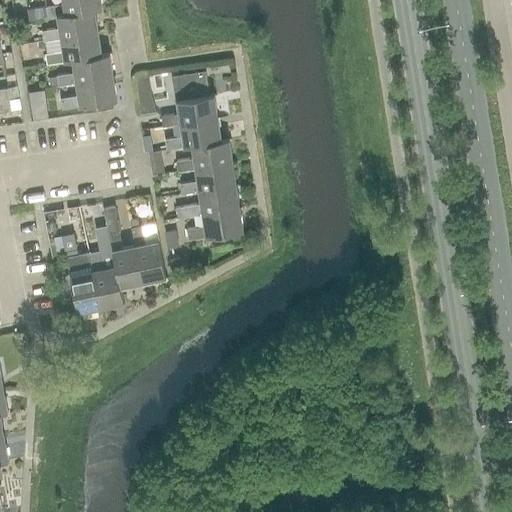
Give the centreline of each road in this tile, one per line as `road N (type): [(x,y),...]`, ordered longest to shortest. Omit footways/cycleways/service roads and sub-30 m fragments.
road 1 (primary): [(410,0),(495,511)]
road 2 (primary): [(511,328),(458,0)]
road 3 (residential): [(141,154),(0,179)]
